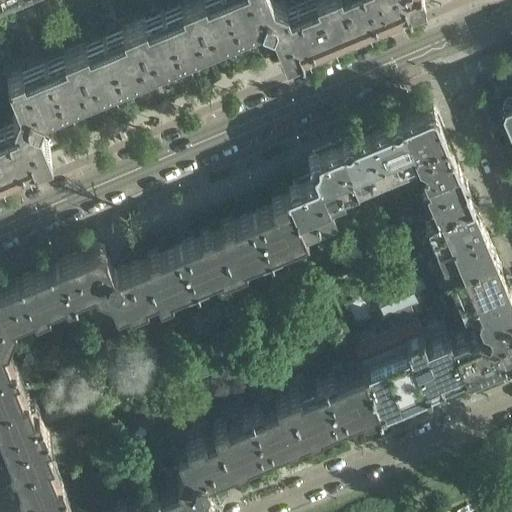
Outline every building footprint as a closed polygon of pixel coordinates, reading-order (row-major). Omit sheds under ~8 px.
[(211,38),(194,0),(180,0),(182,4),(165,11),(182,50),(186,51),(191,49),(193,46),(211,38)] [(241,25),(230,0),(194,0),(211,38),(226,32),(229,33),(234,31),(236,27),(241,25)] [(312,43),(296,4),(287,8),(284,0),(230,0),(241,25),(253,20),(256,26),(255,26),(255,27),(256,27),(256,28),(257,28),(258,28),(267,32),(268,31),(274,29),(278,40),(278,44),(280,49),(283,51),(284,54),(300,48),(300,49),(312,43)] [(376,16),(369,0),(305,0),(296,4),(312,43),(376,16)] [(413,0),(369,0),(376,16),(408,3),(408,2),(413,0)] [(37,16),(33,8),(25,11),(29,19),(37,16)] [(29,19),(25,11),(18,15),(21,22),(29,19)] [(182,50),(165,11),(146,18),(144,14),(132,19),(151,63),(182,50)] [(151,63),(132,19),(121,23),(123,28),(105,35),(122,75),(151,63)] [(122,75),(105,35),(87,43),(85,39),(74,43),(93,88),(108,81),(112,82),(117,80),(119,77),(122,75)] [(93,88),(74,43),(63,48),(65,52),(46,60),(63,100),(65,100),(69,100),(73,98),(76,95),(93,88)] [(51,112),(50,112),(48,107),(63,100),(46,60),(22,70),(21,66),(6,72),(19,103),(16,109),(13,115),(16,123),(8,127),(24,165),(36,160),(35,159),(51,153),(49,149),(50,145),(48,141),(45,139),(40,127),(45,125),(46,125),(47,124),(47,123),(50,115),(51,114),(51,113),(51,112)] [(457,160),(434,106),(435,106),(434,105),(433,105),(428,103),(428,102),(426,103),(411,109),(409,110),(402,113),(401,113),(417,151),(418,155),(426,158),(423,165),(427,173),(457,160)] [(417,151),(401,113),(399,114),(400,114),(395,116),(393,116),(393,117),(381,122),(378,123),(379,123),(371,126),(389,168),(400,163),(403,158),(417,151)] [(389,168),(371,126),(369,127),(361,130),(359,131),(360,131),(347,137),(347,136),(345,137),(340,139),(356,177),(369,172),(370,176),(389,168)] [(0,174),(24,165),(8,127),(0,129),(0,174)] [(356,177),(340,139),(338,140),(331,143),(329,144),(312,151),(310,156),(310,157),(316,171),(326,194),(358,181),(356,177)] [(471,195),(457,160),(427,173),(431,183),(426,186),(436,210),(471,195)] [(334,213),(326,194),(316,171),(285,184),(286,184),(303,226),(334,213)] [(303,226),(286,184),(283,186),(284,188),(272,192),(270,196),(273,202),(252,210),(268,250),(278,246),(276,242),(304,230),(303,226)] [(495,250),(483,223),(471,195),(436,210),(433,212),(431,218),(434,226),(429,229),(446,270),(495,250)] [(401,213),(400,216),(403,224),(415,219),(411,209),(401,213)] [(268,250),(252,210),(233,218),(229,217),(222,220),(220,224),(216,226),(232,265),(243,260),(241,256),(258,249),(260,253),(268,250)] [(232,265),(216,226),(212,227),(208,225),(201,228),(199,233),(179,241),(195,281),(204,277),(202,273),(221,265),(223,269),(232,265)] [(154,287),(142,257),(118,267),(111,264),(103,244),(103,243),(102,243),(99,242),(99,241),(98,241),(98,242),(57,259),(70,291),(92,282),(93,285),(109,292),(114,305),(125,300),(127,304),(146,295),(145,291),(154,287)] [(195,281),(179,241),(159,250),(155,248),(148,250),(147,255),(142,257),(154,287),(158,297),(169,292),(167,288),(185,280),(187,285),(195,281)] [(511,307),(511,290),(495,250),(446,270),(458,297),(464,295),(468,304),(475,306),(480,317),(485,319),(511,307)] [(72,295),(70,291),(57,259),(14,277),(27,309),(29,314),(44,307),(42,303),(59,296),(61,301),(72,295)] [(289,280),(285,271),(278,274),(282,283),(289,280)] [(282,283),(278,274),(271,277),(275,286),(282,283)] [(6,338),(13,321),(11,316),(27,309),(14,277),(0,283),(0,365),(11,361),(2,340),(6,338)] [(216,311),(212,302),(205,305),(209,314),(216,311)] [(209,314),(205,305),(198,308),(202,317),(209,314)] [(511,351),(511,307),(485,319),(487,325),(484,331),(493,335),(495,334),(503,355),(511,351)] [(443,317),(439,309),(432,312),(435,320),(443,317)] [(465,370),(450,334),(447,329),(443,317),(435,320),(440,332),(425,338),(421,328),(404,335),(399,324),(352,343),(361,365),(379,407),(380,407),(379,405),(465,370)] [(503,355),(495,334),(493,335),(484,331),(475,327),(467,330),(463,328),(450,334),(465,370),(466,371),(503,355)] [(82,338),(78,328),(71,331),(75,341),(82,338)] [(128,348),(124,339),(118,341),(119,352),(128,348)] [(119,352),(118,341),(114,340),(110,349),(119,352)] [(320,348),(316,340),(309,343),(313,351),(320,348)] [(61,353),(64,345),(55,342),(52,350),(61,353)] [(313,351),(309,343),(302,346),(306,354),(313,351)] [(59,361),(61,353),(52,350),(49,357),(59,361)] [(0,399),(22,390),(14,371),(18,369),(14,359),(11,361),(0,365),(0,399)] [(379,407),(361,365),(335,376),(333,371),(322,375),(339,416),(360,407),(361,409),(365,411),(376,406),(377,408),(379,407)] [(246,379),(243,371),(236,374),(239,382),(246,379)] [(65,379),(63,373),(52,377),(55,383),(65,379)] [(239,382),(236,374),(229,377),(232,385),(239,382)] [(339,416),(322,375),(314,379),(316,384),(298,391),(296,387),(286,391),(303,431),(307,430),(312,431),(318,428),(320,424),(339,416)] [(50,434),(46,425),(41,414),(37,404),(40,400),(33,395),(30,396),(27,388),(22,390),(0,399),(0,430),(16,470),(49,455),(54,453),(50,445),(53,444),(55,434),(50,434)] [(303,431),(286,391),(278,394),(280,399),(260,407),(258,403),(249,406),(266,447),(287,438),(291,440),(298,437),(299,433),(303,431)] [(266,447),(249,406),(240,411),(242,415),(225,422),(224,418),(213,422),(216,429),(230,462),(233,461),(238,463),(245,460),(246,455),(266,447)] [(156,417),(153,409),(144,413),(151,419),(156,417)] [(151,419),(144,413),(140,422),(148,425),(151,419)] [(202,479),(205,473),(230,462),(216,429),(205,433),(204,429),(183,438),(184,442),(174,446),(181,462),(175,475),(177,480),(155,489),(164,511),(192,511),(209,505),(211,500),(202,479)] [(89,439),(86,432),(76,436),(79,443),(89,439)] [(134,460),(130,449),(122,452),(127,463),(134,460)] [(98,463),(102,454),(94,450),(90,460),(98,463)] [(106,467),(110,457),(102,454),(98,463),(106,467)] [(66,483),(61,471),(57,473),(49,455),(16,470),(28,499),(61,485),(66,483)] [(114,511),(112,507),(101,511),(90,511),(91,511),(73,504),(70,505),(61,485),(28,499),(32,511),(114,511)] [(164,511),(155,489),(153,485),(142,489),(144,494),(128,501),(125,496),(110,502),(112,507),(114,511),(164,511)]
